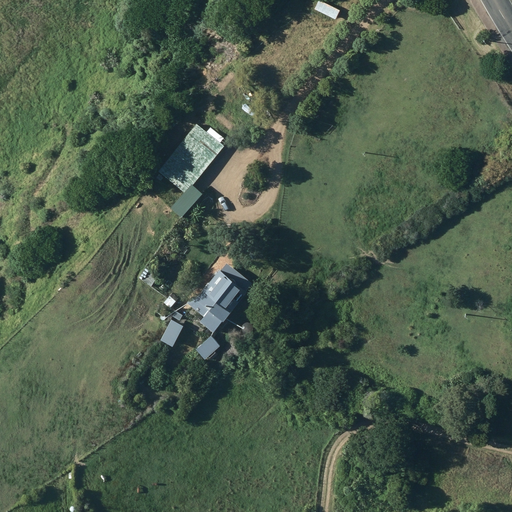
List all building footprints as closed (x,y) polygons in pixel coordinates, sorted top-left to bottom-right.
[(236,75),(230,69),(204,100),(211,106),(236,75)] [(265,87),(250,75),(244,83),(259,95),(265,87)] [(235,125),(219,112),(213,119),(229,133),(235,125)] [(159,171),(186,192),(228,140),(211,126),(206,132),(196,124),(159,171)] [(192,316),(213,332),(221,321),(223,322),(247,291),(246,290),(252,283),(227,263),(220,272),(219,271),(203,291),(200,288),(188,304),(196,310),(192,316)] [(139,278),(151,286),(159,274),(147,266),(139,278)] [(170,307),(178,298),(171,293),(164,302),(170,307)] [(172,321),(166,332),(173,336),(179,325),(172,321)] [(211,336),(196,349),(205,359),(208,356),(209,357),(215,352),(214,351),(220,345),(211,336)]
